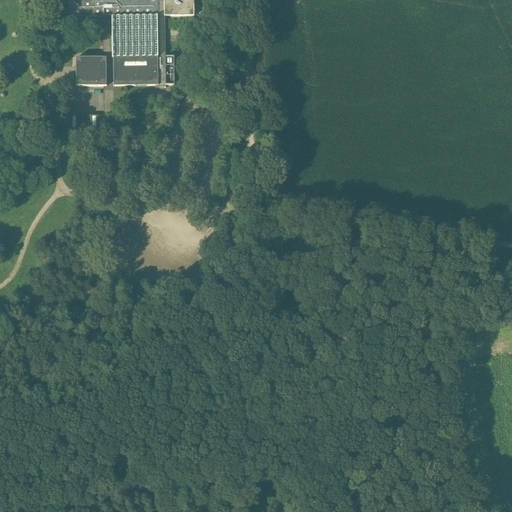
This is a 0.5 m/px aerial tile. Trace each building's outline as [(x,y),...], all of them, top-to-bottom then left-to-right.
[(55,0),(56,31),(63,31),(63,32),(64,32),(64,19),(102,18),(105,18),(112,17),(158,17),(158,1),(115,1),(115,0),(55,0)] [(163,0),(164,1),(158,1),(158,17),(164,17),(165,17),(193,17),(193,0),(163,0)] [(104,116),(64,116),(64,117),(64,130),(107,130),(115,129),(114,87),(112,87),(112,17),(105,18),(106,58),(106,87),(107,116),(104,116)] [(158,17),(112,17),(112,87),(114,87),(174,86),(174,57),(165,57),(165,36),(165,17),(164,17),(158,17)] [(103,58),(75,58),(76,87),(103,87),(106,87),(106,58),(103,58)]
